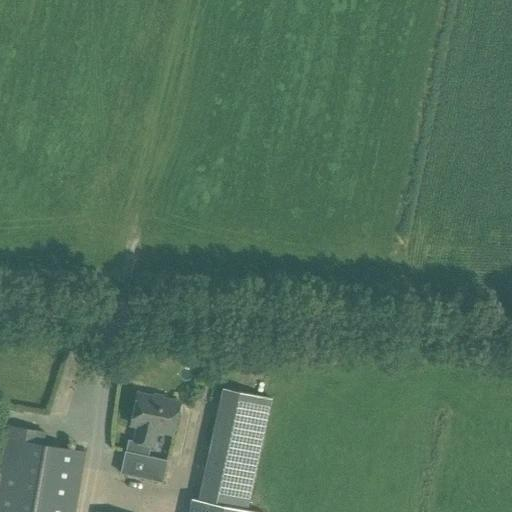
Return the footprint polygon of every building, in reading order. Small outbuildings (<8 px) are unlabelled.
[(271,399),(223,388),(209,451),(257,462),(271,399)] [(180,402),(138,393),(131,425),(137,426),(134,441),(153,445),(156,431),(173,434),(180,402)] [(8,426),(6,438),(42,444),(44,432),(8,426)] [(73,511),(84,452),(42,444),(6,438),(0,470),(0,511),(73,511)] [(257,462),(209,451),(198,501),(246,511),(257,462)] [(198,501),(195,511),(248,511),(246,511),(198,501)]
